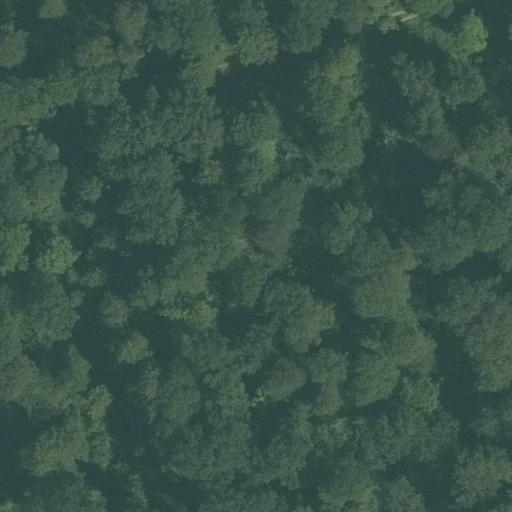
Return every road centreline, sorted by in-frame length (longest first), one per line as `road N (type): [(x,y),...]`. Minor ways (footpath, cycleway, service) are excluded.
road 1 (track): [(253,0),(383,511)]
road 2 (track): [(455,0),(0,131)]
